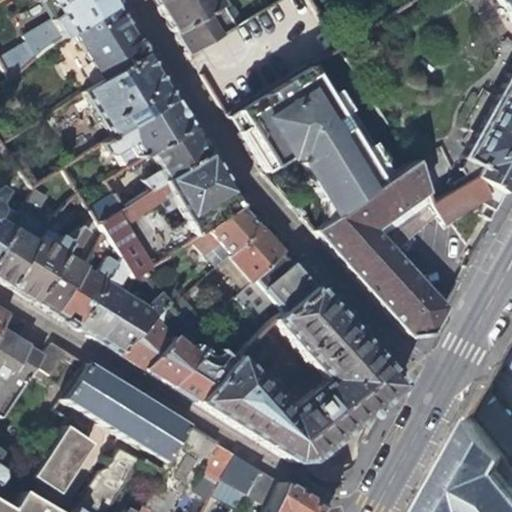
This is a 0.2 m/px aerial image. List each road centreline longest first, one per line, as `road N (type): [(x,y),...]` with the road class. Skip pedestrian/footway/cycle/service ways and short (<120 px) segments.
road 1 (unclassified): [(130,0),(249,195),(434,396)]
road 2 (residential): [(344,511),(0,301)]
road 3 (residential): [(511,269),(434,396)]
road 4 (residential): [(434,396),(370,511)]
